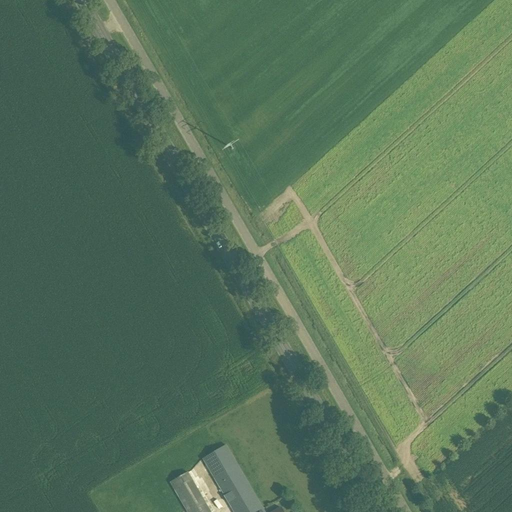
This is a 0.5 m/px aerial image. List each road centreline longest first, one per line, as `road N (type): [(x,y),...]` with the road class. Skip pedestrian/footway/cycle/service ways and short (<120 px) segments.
road 1 (primary): [(375,511),(80,0)]
road 2 (unclassified): [(400,511),(107,0)]
